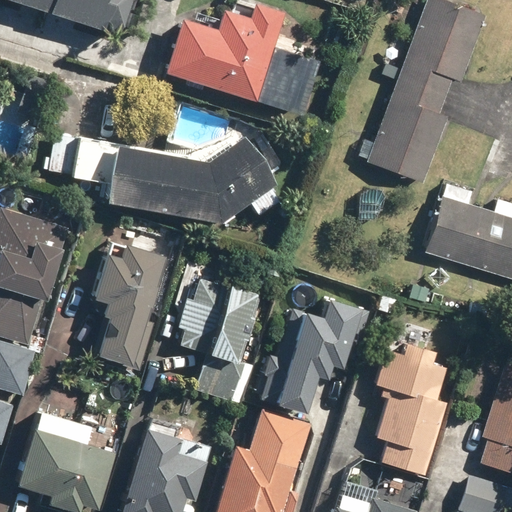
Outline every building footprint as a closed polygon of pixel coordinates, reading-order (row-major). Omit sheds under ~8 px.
[(6,0),(114,32),(123,0),(6,0)] [(212,28),(175,16),(158,70),(252,100),(281,9),(251,0),(250,0),(245,16),(219,8),(212,28)] [(481,13),(445,0),(422,0),(362,159),(419,180),(444,115),(434,112),(447,77),(456,80),(481,13)] [(47,78),(30,72),(17,112),(34,117),(47,78)] [(240,134),(202,159),(50,131),(43,171),(106,182),(102,201),(216,222),(273,183),(240,134)] [(511,218),(437,195),(419,251),(511,280),(511,218)] [(62,225),(0,204),(0,334),(24,342),(62,225)] [(160,253),(118,240),(114,254),(100,250),(85,296),(100,300),(95,314),(100,315),(88,354),(134,368),(147,324),(139,321),(160,253)] [(250,292),(196,275),(190,295),(183,293),(173,323),(179,325),(174,342),(201,351),(189,389),(227,401),(239,363),(229,360),(250,292)] [(322,316),(293,307),(279,353),(270,350),(263,370),(267,371),(260,393),(310,409),(322,371),(331,374),(335,363),(353,369),(374,302),(330,288),(322,316)] [(32,348),(0,338),(0,425),(8,400),(0,397),(0,387),(18,393),(32,348)] [(385,386),(370,435),(382,439),(376,460),(420,473),(442,401),(432,398),(442,366),(426,362),(430,350),(401,341),(397,353),(382,348),(371,382),(385,386)] [(511,366),(500,362),(477,435),(482,437),(474,462),(511,473),(511,366)] [(305,423),(256,407),(244,447),(228,443),(206,511),(304,511),(316,475),(291,467),(305,423)] [(111,451),(29,424),(10,483),(44,494),(41,503),(68,511),(73,511),(77,503),(92,508),(111,451)] [(176,436),(141,426),(114,511),(176,511),(181,498),(189,500),(201,461),(171,452),(176,436)] [(511,488),(465,473),(453,509),(462,511),(495,511),(497,505),(511,510),(511,488)] [(410,511),(412,509),(367,496),(362,511),(358,511),(330,503),(327,511),(410,511)]
